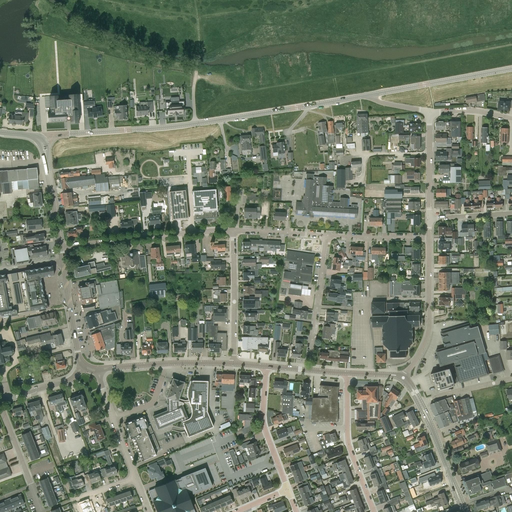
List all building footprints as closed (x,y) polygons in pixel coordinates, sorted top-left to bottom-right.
[(183,86),(163,86),(163,96),(170,96),(170,92),(174,92),(174,96),(183,96),(183,86)] [(467,104),(480,101),(485,101),(484,94),(480,95),(466,97),(467,104)] [(171,102),(165,102),(165,110),(168,110),(168,115),(173,114),(173,115),(177,115),(177,114),(183,114),(182,110),(184,109),(184,101),(179,101),(179,97),(170,98),(171,102)] [(58,99),(49,100),(50,109),(50,113),(51,122),(66,121),(70,121),(78,120),(78,111),(78,107),(77,98),(68,98),(58,99)] [(499,102),(498,110),(509,111),(510,107),(511,106),(511,100),(507,100),(506,102),(499,102)] [(86,102),(83,102),(83,109),(83,115),(88,114),(88,117),(93,116),(93,118),(97,118),(97,116),(102,115),(101,107),(95,108),(94,101),(86,102)] [(147,106),(136,107),(136,116),(141,116),(141,115),(148,115),(148,112),(153,112),(152,102),(147,102),(147,106)] [(118,106),(114,106),(114,111),(114,117),(119,116),(119,120),(127,120),(126,115),(127,115),(126,111),(126,106),(118,106)] [(9,114),(8,119),(8,120),(8,124),(12,124),(12,125),(15,125),(15,124),(23,125),(23,122),(27,122),(28,113),(22,113),(21,117),(16,116),(16,115),(9,114)] [(367,114),(357,115),(358,133),(361,133),(361,136),(365,136),(365,133),(368,133),(367,114)] [(334,128),(335,128),(335,133),(338,133),(338,128),(344,127),(343,117),(334,117),(334,128)] [(461,122),(444,121),(442,121),(436,121),(436,130),(445,130),(445,132),(449,132),(449,137),(461,137),(461,122)] [(325,145),(325,141),(324,135),(322,136),(322,134),(324,134),(323,132),(327,132),(325,122),(318,123),(320,136),(318,136),(319,146),(325,145)] [(395,134),(403,134),(403,123),(395,123),(395,134)] [(420,123),(409,123),(409,133),(413,133),(413,131),(420,131),(421,131),(421,128),(420,128),(420,123)] [(259,142),(264,142),(262,128),(251,129),(251,137),(258,136),(259,142)] [(508,143),(509,130),(508,130),(508,128),(506,128),(506,129),(501,129),(500,143),(508,143)] [(447,142),(447,145),(451,145),(451,138),(447,138),(447,134),(436,134),(436,142),(447,142)] [(241,150),(250,149),(249,136),(240,137),(241,150)] [(411,137),(411,145),(415,145),(414,149),(420,149),(420,137),(411,137)] [(285,146),(284,146),(283,142),(276,143),(276,145),(271,145),(272,153),(277,152),(278,154),(284,154),(284,149),(285,149),(285,146)] [(267,160),(266,155),(265,146),(259,146),(260,161),(263,161),(264,164),(267,164),(267,160)] [(460,149),(459,149),(452,149),(451,149),(451,150),(451,152),(447,152),(436,152),(436,161),(447,160),(447,157),(451,157),(451,156),(460,156),(460,150),(460,149)] [(502,157),(502,165),(511,165),(511,162),(509,162),(509,157),(502,157)] [(105,159),(105,165),(108,165),(109,168),(115,168),(115,163),(114,163),(113,158),(105,159)] [(420,158),(411,158),(406,158),(405,163),(411,163),(411,166),(415,166),(415,167),(420,167),(420,158)] [(352,178),(351,170),(356,170),(356,172),(360,172),(360,162),(351,162),(351,168),(345,168),(346,180),(352,180),(352,178)] [(439,165),(439,172),(449,172),(449,179),(450,179),(450,183),(461,183),(461,167),(454,167),(454,164),(449,164),(449,165),(439,165)] [(511,167),(506,167),(506,166),(498,166),(498,176),(506,176),(506,173),(511,173),(511,167)] [(0,192),(1,192),(2,192),(2,194),(12,193),(11,191),(21,190),(21,181),(27,180),(28,190),(38,189),(36,168),(7,171),(6,171),(0,171),(0,192)] [(336,170),(336,185),(336,188),(344,188),(344,170),(336,170)] [(420,180),(420,176),(420,175),(420,174),(420,173),(415,173),(415,172),(407,172),(407,180),(420,180)] [(296,202),(296,206),(295,214),(303,214),(303,216),(309,216),(309,217),(314,218),(314,215),(348,217),(356,218),(357,205),(351,205),(351,207),(347,207),(347,199),(340,198),(340,203),(331,202),(332,187),(325,186),(326,178),(313,177),(313,174),(306,174),(306,180),(305,180),(304,196),(303,196),(303,199),(302,199),(302,202),(296,202)] [(119,183),(122,182),(122,176),(118,176),(105,178),(104,175),(85,178),(85,176),(60,179),(62,190),(68,189),(68,188),(95,185),(96,192),(109,191),(108,184),(119,183)] [(401,175),(395,175),(390,175),(390,184),(401,184),(401,175)] [(479,181),(479,190),(490,189),(490,181),(479,181)] [(169,192),(171,220),(177,219),(177,220),(181,219),(187,218),(184,190),(169,192)] [(209,222),(210,222),(212,221),(212,220),(213,219),(217,218),(216,212),(217,212),(216,190),(192,191),(192,192),(193,208),(193,216),(197,215),(198,219),(194,220),(205,219),(206,220),(207,222),(208,222),(209,222)] [(385,198),(395,198),(402,198),(402,192),(397,192),(397,190),(385,190),(385,198)] [(483,200),(483,198),(482,191),(478,191),(471,191),(471,192),(471,194),(478,193),(479,195),(479,200),(483,200)] [(29,207),(34,206),(34,207),(42,206),(40,193),(33,194),(29,195),(30,203),(28,203),(29,207)] [(78,207),(76,196),(71,197),(70,193),(62,194),(64,207),(73,206),(73,207),(78,207)] [(100,196),(88,197),(88,205),(100,204),(100,196)] [(487,208),(494,208),(494,202),(494,200),(491,200),(491,198),(488,198),(488,203),(486,203),(487,208)] [(497,202),(494,202),(494,208),(502,207),(502,202),(500,202),(500,198),(497,198),(497,202)] [(387,213),(391,213),(395,213),(401,213),(401,199),(386,199),(387,213)] [(436,208),(461,208),(461,199),(445,199),(445,201),(436,201),(436,208)] [(474,204),(472,204),(472,210),(480,209),(480,204),(478,204),(478,199),(474,200),(474,204)] [(472,210),(472,204),(469,204),(469,200),(465,200),(466,205),(464,205),(464,210),(472,210)] [(114,204),(106,205),(107,217),(115,216),(114,204)] [(255,219),(255,218),(259,218),(260,208),(260,205),(254,205),(254,208),(254,209),(244,208),(243,218),(255,219)] [(153,217),(148,217),(148,225),(153,224),(160,224),(159,216),(161,216),(160,212),(161,212),(161,208),(160,208),(151,209),(151,213),(152,213),(153,217)] [(77,216),(81,216),(80,213),(76,214),(76,212),(65,213),(66,220),(72,220),(71,218),(77,217),(77,216)] [(420,222),(420,215),(414,215),(410,215),(406,215),(406,219),(412,219),(412,217),(414,217),(414,226),(420,226),(420,224),(421,224),(421,223),(421,222),(420,222)] [(72,220),(66,220),(67,226),(78,225),(77,219),(81,219),(81,216),(77,216),(77,217),(71,218),(72,220)] [(27,221),(29,231),(43,229),(41,219),(27,221)] [(132,225),(137,225),(136,219),(131,220),(131,222),(120,223),(121,231),(132,230),(132,225)] [(451,235),(451,229),(445,229),(445,227),(439,227),(439,235),(445,235),(451,235)] [(67,232),(67,233),(66,233),(67,237),(68,236),(68,237),(77,236),(76,232),(81,232),(81,228),(73,229),(74,230),(70,230),(70,232),(67,232)] [(45,240),(44,234),(25,237),(26,242),(33,241),(33,242),(45,240)] [(452,238),(445,238),(445,242),(439,242),(439,249),(445,249),(452,249),(452,246),(452,238)] [(255,247),(263,248),(263,247),(267,247),(267,241),(249,240),(249,242),(242,242),(242,246),(241,247),(241,248),(242,248),(242,249),(242,250),(250,249),(250,247),(255,247)] [(263,248),(263,250),(263,251),(276,251),(276,249),(280,249),(280,250),(284,250),(284,245),(280,245),(280,242),(267,241),(267,247),(263,247),(263,248)] [(194,249),(194,244),(185,245),(185,252),(185,254),(186,258),(192,257),(192,262),(200,262),(199,255),(196,255),(195,252),(195,249),(194,249)] [(213,246),(213,250),(215,249),(215,253),(225,253),(224,245),(213,246)] [(28,254),(29,254),(29,255),(32,255),(33,258),(47,256),(46,246),(34,248),(34,247),(28,248),(28,249),(27,249),(27,248),(14,250),(16,261),(29,259),(28,254)] [(151,252),(150,252),(151,259),(156,259),(156,262),(156,267),(163,266),(163,261),(161,261),(160,255),(159,255),(158,247),(151,248),(151,252)] [(356,247),(356,255),(355,258),(355,262),(358,262),(358,260),(365,261),(365,252),(362,252),(362,248),(356,247)] [(414,248),(405,248),(405,252),(405,253),(411,253),(411,259),(414,259),(420,259),(420,258),(420,256),(420,252),(420,249),(414,249),(414,248)] [(337,253),(339,256),(341,255),(343,258),(346,256),(342,250),(338,252),(337,253)] [(306,264),(313,265),(314,255),(287,251),(285,261),(292,262),(292,263),(289,263),(287,270),(291,271),(291,272),(284,271),(283,280),(290,281),(288,294),(300,296),(302,283),(310,284),(311,276),(310,276),(312,267),(305,267),(306,264)] [(138,269),(146,268),(145,255),(138,256),(137,252),(124,253),(124,257),(121,258),(121,266),(126,266),(125,264),(129,264),(129,266),(130,268),(131,268),(133,268),(135,267),(135,266),(135,263),(138,263),(138,269)] [(213,258),(206,259),(206,261),(206,262),(210,261),(210,269),(220,269),(220,270),(225,270),(225,263),(224,263),(221,263),(220,261),(213,261),(213,258)] [(250,270),(253,270),(258,269),(258,266),(258,264),(255,264),(255,260),(243,260),(243,266),(250,266),(250,270)] [(74,266),(73,267),(73,269),(76,278),(111,269),(109,265),(104,266),(103,263),(95,265),(94,262),(88,263),(88,265),(78,268),(78,266),(76,265),(74,266)] [(420,277),(420,276),(420,274),(420,267),(420,265),(420,264),(414,264),(414,268),(412,268),(412,273),(411,273),(411,276),(412,276),(412,277),(420,277)] [(43,294),(40,278),(54,275),(53,266),(0,275),(0,315),(11,314),(12,316),(17,315),(17,313),(47,308),(46,300),(44,300),(44,296),(43,297),(43,294)] [(250,270),(247,270),(247,273),(243,273),(243,280),(249,280),(249,278),(254,278),(253,277),(258,277),(258,269),(253,270),(250,270)] [(439,281),(459,282),(459,273),(439,272),(439,281)] [(86,286),(78,287),(81,302),(82,305),(84,312),(120,305),(119,300),(119,292),(118,292),(116,280),(99,283),(97,278),(89,279),(90,283),(86,283),(86,286)] [(329,286),(337,288),(337,291),(342,292),(343,288),(343,285),(335,283),(336,280),(331,279),(329,286)] [(393,281),(394,296),(420,296),(420,285),(412,285),(411,281),(393,281)] [(459,282),(439,281),(439,291),(449,291),(450,284),(459,284),(459,282)] [(167,295),(168,295),(168,293),(166,293),(165,283),(148,285),(150,299),(167,297),(167,295)] [(452,288),(452,294),(463,294),(463,298),(465,298),(465,297),(467,297),(467,295),(466,295),(466,288),(452,288)] [(221,290),(215,290),(215,292),(213,294),(213,303),(220,303),(220,301),(225,301),(225,294),(221,294),(221,290)] [(335,301),(335,302),(342,303),(343,298),(345,299),(345,292),(340,291),(339,295),(336,294),(333,294),(328,293),(327,300),(335,301)] [(463,294),(452,294),(452,298),(445,298),(440,298),(440,301),(439,301),(439,304),(439,305),(445,305),(445,307),(450,307),(450,301),(457,301),(457,299),(462,299),(462,298),(463,298),(463,294)] [(249,300),(243,300),(243,308),(250,308),(250,305),(258,305),(258,298),(249,298),(249,300)] [(464,303),(460,299),(456,304),(460,308),(464,303)] [(301,309),(302,302),(294,301),(293,308),(301,309)] [(382,327),(382,328),(383,344),(389,349),(389,351),(390,351),(390,358),(406,358),(406,350),(407,350),(407,349),(413,343),(413,327),(420,327),(420,315),(408,316),(408,310),(407,310),(404,310),(404,307),(410,307),(410,310),(415,310),(415,312),(419,312),(419,310),(420,310),(420,303),(404,303),(400,303),(393,303),(385,303),(385,302),(371,303),(372,313),(385,313),(385,314),(389,314),(389,316),(372,316),(372,328),(382,327)] [(204,306),(203,311),(204,311),(204,312),(213,312),(213,316),(211,316),(211,321),(225,322),(225,309),(213,309),(213,306),(205,306),(204,306)] [(97,314),(94,315),(85,317),(89,329),(98,327),(97,326),(117,320),(114,312),(108,314),(107,310),(97,314)] [(301,310),(301,311),(294,310),(293,314),(300,315),(300,318),(306,319),(307,311),(301,310)] [(42,326),(43,326),(57,323),(55,312),(33,317),(26,319),(29,329),(35,328),(42,326)] [(213,322),(205,322),(205,324),(205,333),(208,333),(208,326),(213,326),(213,322)] [(125,340),(134,339),(133,329),(132,329),(132,323),(127,324),(127,330),(124,330),(125,340)] [(191,352),(202,352),(202,340),(197,340),(197,344),(195,344),(195,341),(196,341),(196,328),(194,328),(194,323),(190,323),(190,328),(188,328),(187,341),(191,341),(191,343),(191,352)] [(114,324),(102,328),(93,331),(94,334),(91,335),(96,351),(105,348),(103,342),(107,340),(108,341),(112,339),(111,338),(114,337),(114,324)] [(322,338),(330,339),(331,334),(334,335),(335,330),(335,325),(329,324),(328,327),(324,326),(322,338)] [(498,324),(488,325),(489,335),(499,334),(498,324)] [(435,355),(435,356),(435,358),(437,359),(438,358),(440,366),(454,362),(459,361),(460,365),(456,366),(460,382),(489,374),(483,353),(486,353),(478,326),(470,328),(469,325),(441,333),(445,348),(436,351),(437,355),(435,355)] [(226,347),(226,333),(217,333),(217,326),(213,326),(208,326),(208,333),(208,337),(213,337),(217,337),(216,345),(220,345),(220,347),(226,347)] [(249,335),(255,335),(258,335),(258,330),(255,330),(255,326),(249,326),(243,326),(243,333),(249,334),(249,335)] [(50,332),(26,338),(27,345),(40,342),(41,346),(50,343),(51,347),(63,345),(61,337),(62,337),(61,333),(57,334),(57,335),(53,336),(53,335),(51,336),(50,332)] [(220,352),(220,347),(220,345),(216,345),(217,337),(213,337),(213,342),(209,342),(209,344),(208,344),(208,352),(220,352)] [(242,346),(242,347),(242,348),(242,349),(243,349),(243,350),(244,350),(245,350),(246,350),(249,351),(249,349),(257,349),(258,346),(267,346),(267,342),(267,338),(258,338),(243,337),(242,346)] [(17,341),(18,346),(16,347),(18,352),(25,349),(24,345),(26,344),(24,339),(17,341)] [(297,343),(301,344),(302,344),(303,339),(296,339),(294,350),(291,350),(290,357),(296,358),(297,343)] [(180,353),(184,353),(184,352),(185,352),(185,343),(184,343),(184,340),(180,340),(180,343),(174,344),(174,352),(180,352),(180,353)] [(145,344),(145,346),(142,346),(142,354),(150,354),(150,349),(153,348),(152,346),(153,346),(152,344),(152,341),(145,341),(145,344)] [(0,364),(4,363),(4,362),(10,361),(9,356),(11,355),(12,355),(12,354),(13,352),(14,352),(13,351),(13,349),(14,348),(13,348),(12,348),(10,347),(11,346),(10,346),(9,347),(7,347),(7,346),(6,346),(7,347),(6,348),(4,342),(0,342),(0,364)] [(275,348),(275,353),(276,353),(276,356),(286,357),(286,350),(279,349),(277,349),(277,347),(279,347),(280,343),(276,342),(275,348)] [(126,355),(131,355),(131,345),(128,346),(128,344),(127,344),(126,343),(125,344),(124,344),(125,346),(121,346),(121,354),(126,354),(126,355)] [(157,353),(167,353),(167,346),(166,343),(157,343),(157,347),(157,353)] [(382,348),(375,348),(374,348),(374,354),(377,354),(377,363),(386,362),(385,354),(383,354),(382,348)] [(340,354),(340,351),(328,350),(327,353),(319,352),(319,358),(325,359),(325,360),(339,361),(339,358),(340,354)] [(348,352),(340,351),(340,354),(339,358),(339,361),(347,362),(348,352)] [(63,361),(61,354),(56,355),(57,361),(55,362),(57,369),(65,367),(65,366),(66,366),(65,363),(64,363),(63,360),(63,361)] [(493,372),(503,369),(499,355),(489,358),(493,372)] [(450,368),(431,374),(432,380),(435,380),(437,388),(440,388),(440,390),(455,386),(454,384),(458,382),(456,373),(452,374),(450,368)] [(221,383),(221,390),(233,391),(234,375),(222,374),(222,375),(221,383)] [(239,375),(239,382),(239,383),(239,384),(243,385),(243,383),(243,382),(249,383),(249,388),(251,388),(255,388),(255,383),(256,379),(250,378),(250,376),(239,375)] [(153,417),(158,429),(182,420),(182,421),(183,423),(182,423),(185,429),(188,437),(213,427),(207,412),(208,381),(192,381),(190,381),(190,382),(190,383),(189,383),(189,384),(189,385),(189,386),(188,387),(188,388),(188,389),(188,390),(188,391),(187,391),(187,392),(187,393),(187,394),(187,395),(187,396),(187,397),(187,398),(188,398),(188,399),(188,400),(187,400),(187,401),(186,401),(185,401),(184,401),(179,399),(184,382),(172,379),(166,398),(167,398),(167,403),(166,403),(166,404),(166,405),(166,406),(167,406),(167,411),(153,417)] [(273,387),(283,388),(282,392),(281,398),(282,398),(281,406),(282,406),(281,413),(289,413),(288,414),(291,415),(293,396),(291,395),(291,393),(285,393),(287,381),(281,380),(281,382),(274,381),(273,387)] [(306,382),(304,382),(303,382),(303,386),(301,386),(300,395),(302,396),(302,397),(305,397),(308,397),(309,383),(306,383),(306,382)] [(312,398),(311,406),(311,421),(337,422),(338,412),(338,411),(337,411),(338,400),(339,400),(340,399),(340,397),(339,396),(338,396),(338,387),(338,386),(322,386),(322,385),(319,385),(319,398),(312,398)] [(358,410),(358,419),(368,419),(368,420),(375,420),(380,419),(380,418),(381,402),(382,398),(381,398),(382,387),(381,386),(379,386),(378,387),(376,387),(376,386),(373,386),(373,388),(371,388),(370,387),(365,387),(364,388),(363,388),(364,391),(357,391),(358,399),(362,399),(362,409),(358,410)] [(384,406),(386,407),(396,391),(393,388),(384,401),(387,402),(384,406)] [(396,391),(386,407),(387,408),(391,402),(393,404),(400,394),(396,391)] [(61,394),(54,396),(56,403),(57,406),(58,410),(59,410),(59,412),(62,411),(61,406),(66,405),(65,401),(63,401),(61,394)] [(81,395),(69,399),(71,406),(73,409),(77,408),(78,410),(81,409),(85,407),(81,395)] [(54,396),(48,398),(50,405),(51,405),(53,404),(54,407),(56,411),(58,410),(57,406),(56,403),(54,396)] [(445,399),(430,405),(435,416),(448,411),(450,411),(455,408),(454,401),(452,397),(445,399)] [(469,398),(461,400),(465,414),(472,412),(476,411),(473,398),(469,399),(469,398)] [(38,400),(32,402),(37,420),(40,419),(39,415),(42,414),(41,408),(38,400)] [(448,411),(435,416),(437,421),(438,421),(439,423),(438,423),(438,424),(440,428),(459,421),(474,417),(473,415),(472,412),(465,414),(461,400),(456,401),(454,401),(455,408),(450,411),(448,411)] [(37,420),(32,402),(26,404),(28,412),(33,410),(33,412),(34,417),(35,420),(37,420)] [(246,404),(245,412),(253,412),(253,410),(254,408),(250,408),(250,404),(246,404)] [(20,415),(23,414),(24,417),(27,416),(26,413),(26,414),(25,410),(22,411),(21,407),(12,410),(14,416),(19,414),(20,415)] [(382,413),(386,416),(390,410),(385,407),(382,413)] [(403,412),(392,418),(394,422),(396,425),(400,423),(402,426),(404,425),(408,423),(411,422),(416,419),(412,411),(407,413),(409,419),(407,420),(407,421),(404,423),(402,419),(405,417),(403,412)] [(82,417),(81,418),(78,412),(74,414),(76,420),(77,420),(79,426),(85,424),(82,417)] [(251,415),(239,414),(239,420),(244,420),(244,428),(241,429),(244,434),(255,429),(252,424),(249,425),(250,420),(250,421),(251,415)] [(283,421),(287,420),(285,414),(281,415),(280,414),(275,416),(276,417),(272,419),(274,424),(283,421)] [(128,433),(129,436),(130,439),(133,438),(135,445),(137,445),(139,450),(138,451),(140,458),(142,458),(143,461),(155,456),(147,435),(152,433),(150,426),(148,427),(144,416),(134,420),(124,424),(128,433)] [(386,416),(380,418),(380,419),(381,424),(383,428),(385,432),(385,433),(392,430),(386,416)] [(408,423),(404,425),(405,427),(409,426),(412,424),(414,428),(419,425),(416,419),(411,422),(408,423)] [(357,423),(357,426),(356,427),(356,428),(357,429),(357,430),(359,430),(359,431),(360,432),(362,432),(363,431),(363,430),(370,430),(370,423),(375,423),(375,420),(368,420),(368,423),(357,423)] [(73,432),(79,430),(76,422),(70,424),(73,432)] [(229,422),(218,427),(220,430),(231,425),(229,422)] [(100,439),(104,438),(99,425),(95,426),(94,423),(88,425),(91,432),(94,430),(96,436),(94,437),(96,443),(101,441),(100,439)] [(47,426),(41,428),(44,436),(45,436),(46,440),(48,439),(47,435),(50,434),(47,426)] [(290,427),(285,429),(285,428),(276,432),(279,439),(288,435),(287,434),(292,432),(290,427)] [(219,432),(220,438),(233,435),(231,429),(219,432)] [(467,443),(465,440),(464,437),(463,437),(462,434),(465,433),(463,429),(460,430),(455,433),(458,439),(451,442),(454,448),(464,443),(464,444),(467,443)] [(483,434),(485,438),(486,441),(493,439),(492,436),(490,437),(489,435),(491,434),(490,431),(483,434)] [(21,435),(23,440),(31,437),(29,432),(21,435)] [(325,440),(319,442),(322,450),(327,448),(325,444),(328,443),(332,442),(337,440),(334,433),(330,435),(329,434),(324,435),(325,440)] [(357,441),(359,447),(369,443),(367,438),(371,437),(370,433),(364,436),(365,438),(363,438),(357,441)] [(470,442),(472,441),(476,439),(480,438),(477,433),(474,435),(474,434),(468,437),(470,442)] [(151,435),(158,451),(160,450),(153,434),(151,435)] [(415,449),(427,444),(425,439),(426,439),(425,437),(424,437),(424,436),(418,438),(420,443),(413,445),(415,449)] [(23,440),(25,445),(33,442),(31,437),(23,440)] [(498,440),(486,444),(486,446),(489,456),(502,451),(499,442),(498,440)] [(33,442),(25,445),(27,450),(35,447),(33,442)] [(248,451),(258,448),(256,442),(249,444),(248,442),(241,444),(243,449),(247,448),(248,451)] [(362,452),(368,450),(369,450),(370,452),(376,450),(375,446),(371,448),(369,443),(359,447),(362,452)] [(299,451),(296,444),(283,450),(286,457),(299,451)] [(462,446),(457,449),(456,448),(449,450),(451,455),(463,449),(462,446)] [(37,452),(35,447),(27,450),(29,456),(37,452)] [(332,447),(327,449),(330,458),(337,455),(338,456),(341,455),(342,454),(340,447),(333,450),(332,447)] [(260,453),(258,448),(248,451),(249,455),(246,456),(248,461),(254,459),(253,456),(260,453)] [(228,451),(234,465),(238,464),(233,450),(228,451)] [(37,452),(29,456),(31,461),(39,457),(37,452)] [(425,460),(426,462),(433,459),(431,453),(425,455),(425,456),(422,457),(424,460),(425,460)] [(0,479),(11,475),(8,467),(7,468),(6,465),(5,462),(6,462),(3,454),(0,454),(0,479)] [(311,464),(314,463),(316,462),(313,454),(311,455),(308,456),(311,464)] [(364,458),(366,464),(374,460),(377,459),(376,456),(371,458),(370,455),(364,458)] [(160,472),(158,467),(166,464),(163,458),(148,464),(149,466),(148,466),(150,469),(147,470),(151,479),(156,477),(157,480),(164,477),(162,472),(160,472)] [(475,458),(459,465),(462,473),(478,467),(475,458)] [(433,459),(426,462),(427,464),(425,465),(427,468),(429,467),(435,465),(433,459)] [(332,464),(333,467),(334,470),(347,465),(344,460),(338,462),(335,463),(336,463),(332,464)] [(368,469),(371,468),(372,471),(378,469),(374,460),(366,464),(368,469)] [(108,463),(109,467),(112,475),(117,474),(114,465),(112,466),(111,462),(108,463)] [(289,466),(291,472),(300,468),(303,467),(301,462),(296,464),(296,463),(289,466)] [(300,468),(291,472),(294,477),(300,475),(305,473),(304,471),(307,469),(306,466),(303,467),(300,468)] [(104,468),(101,469),(103,476),(107,475),(107,477),(112,475),(109,467),(105,469),(104,468)] [(194,511),(193,508),(187,493),(191,491),(192,494),(212,486),(205,468),(180,477),(181,479),(174,481),(174,480),(152,489),(152,490),(148,491),(150,495),(151,494),(152,498),(151,498),(152,502),(156,511),(194,511)] [(93,473),(96,481),(101,480),(100,477),(103,476),(101,469),(97,471),(93,473)] [(378,469),(372,471),(373,474),(370,475),(372,481),(381,478),(378,469)] [(349,471),(342,473),(343,476),(340,478),(341,480),(351,477),(349,471)] [(469,496),(478,492),(480,496),(509,486),(505,475),(493,479),(490,471),(464,480),(469,496)] [(75,476),(79,487),(84,485),(83,483),(87,482),(83,472),(80,474),(75,476)] [(83,472),(87,482),(90,481),(91,483),(96,481),(93,473),(88,475),(88,474),(84,475),(83,472)] [(295,482),(296,483),(302,481),(307,479),(305,473),(300,475),(294,477),(293,478),(295,482)] [(441,478),(440,478),(439,475),(435,477),(434,473),(418,479),(420,483),(432,478),(434,485),(435,484),(436,487),(439,485),(438,483),(442,482),(441,481),(442,481),(441,478)] [(74,489),(79,487),(75,476),(70,478),(70,477),(67,478),(70,488),(73,487),(74,489)] [(267,483),(265,477),(260,479),(262,485),(263,490),(273,487),(271,482),(267,483)] [(336,485),(342,483),(343,486),(353,482),(351,477),(341,480),(339,481),(335,482),(336,485)] [(39,481),(41,486),(49,483),(47,478),(39,481)] [(375,487),(377,486),(378,488),(386,485),(386,483),(383,483),(382,481),(381,478),(372,481),(375,487)] [(245,488),(242,489),(245,497),(251,494),(250,490),(253,489),(250,482),(244,485),(245,488)] [(298,489),(300,494),(309,491),(310,491),(308,485),(307,482),(301,484),(302,487),(298,489)] [(43,491),(51,488),(49,483),(41,486),(43,491)] [(379,498),(388,495),(385,489),(388,488),(386,485),(378,488),(379,491),(377,492),(379,498)] [(53,493),(51,488),(43,491),(45,497),(53,493)] [(245,497),(242,489),(239,491),(237,488),(232,490),(235,497),(238,496),(239,499),(245,497)] [(347,498),(358,494),(355,488),(349,491),(350,494),(346,495),(347,498)] [(129,491),(123,493),(126,500),(132,498),(129,491)] [(300,494),(302,500),(309,498),(312,496),(309,491),(300,494)] [(326,494),(325,491),(322,493),(323,495),(320,496),(322,502),(328,499),(326,494)] [(446,498),(444,492),(438,495),(439,497),(433,499),(433,500),(426,503),(424,504),(425,507),(430,504),(446,498)] [(53,493),(45,497),(47,502),(55,498),(53,493)] [(117,495),(120,502),(126,500),(123,493),(117,495)] [(20,494),(13,497),(17,507),(24,504),(20,494)] [(353,502),(360,500),(358,494),(347,498),(348,501),(352,499),(353,502)] [(117,495),(111,497),(114,504),(120,502),(117,495)] [(229,495),(223,498),(227,505),(232,502),(229,495)] [(387,495),(379,498),(381,504),(390,500),(387,495)] [(494,497),(488,499),(490,506),(493,505),(494,508),(497,507),(502,505),(499,495),(494,497)] [(209,511),(207,505),(204,500),(203,496),(197,499),(198,501),(201,500),(203,503),(204,506),(201,508),(202,511),(209,511)] [(6,500),(10,509),(17,507),(13,497),(6,500)] [(114,504),(111,497),(105,499),(108,506),(114,504)] [(57,504),(55,498),(47,502),(49,507),(57,504)] [(227,505),(223,498),(218,500),(221,507),(227,505)] [(309,498),(302,500),(305,506),(311,503),(309,498)] [(446,498),(430,504),(431,507),(435,505),(437,504),(439,508),(442,506),(448,504),(446,498)] [(488,499),(476,503),(478,510),(483,509),(484,510),(487,509),(487,507),(490,506),(488,499)] [(0,504),(2,511),(3,511),(10,509),(6,500),(0,502),(0,504)] [(89,500),(79,504),(81,510),(91,506),(89,500)] [(212,503),(215,510),(221,507),(218,500),(212,503)] [(327,505),(328,510),(332,508),(330,504),(329,500),(323,503),(324,506),(327,505)] [(349,507),(345,508),(344,509),(345,511),(346,511),(352,509),(353,509),(362,505),(360,500),(353,502),(354,505),(349,507)] [(274,511),(278,511),(285,509),(282,501),(272,505),(268,506),(269,510),(273,509),(274,511)] [(207,505),(209,511),(210,511),(215,510),(212,503),(207,505)]
